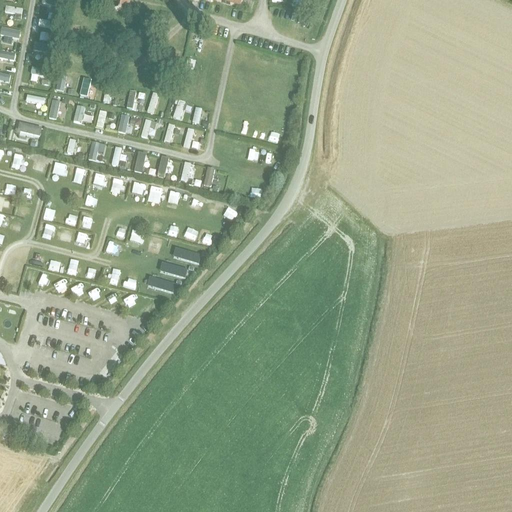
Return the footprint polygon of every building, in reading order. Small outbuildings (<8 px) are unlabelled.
[(63,2),(50,0),(42,0),(42,7),(61,10),(63,2)] [(127,15),(130,0),(110,0),(113,1),(111,11),(127,15)] [(208,0),(251,12),(254,0),(208,0)] [(21,17),(22,11),(5,8),(4,14),(21,17)] [(57,26),(39,22),(38,29),(56,32),(57,26)] [(0,38),(19,42),(21,33),(0,30),(0,38)] [(55,48),(35,44),(33,53),(54,57),(55,48)] [(0,60),(16,63),(17,56),(0,53),(0,60)] [(50,73),(32,69),(31,78),(48,81),(50,73)] [(0,84),(8,86),(9,77),(0,75),(0,84)] [(64,95),(67,77),(60,76),(57,93),(64,95)] [(88,100),(92,82),(84,81),(80,99),(88,100)] [(109,106),(112,91),(107,89),(103,105),(109,106)] [(133,111),(136,94),(129,93),(127,110),(133,111)] [(153,117),(159,97),(153,95),(147,115),(153,117)] [(45,101),(27,98),(26,104),(44,108),(45,101)] [(180,123),(186,106),(179,103),(173,121),(180,123)] [(60,105),(52,104),(49,120),(57,122),(60,105)] [(82,127),(85,110),(77,109),(74,125),(82,127)] [(199,127),(202,112),(196,111),(193,125),(199,127)] [(103,131),(106,115),(100,114),(96,130),(103,131)] [(126,137),(130,120),(122,118),(118,135),(126,137)] [(147,141),(151,124),(145,122),(141,139),(147,141)] [(42,131),(20,126),(18,135),(40,140),(42,131)] [(158,147),(165,149),(170,131),(163,129),(158,147)] [(194,133),(188,132),(183,151),(189,152),(194,133)] [(73,156),(76,143),(70,142),(67,155),(73,156)] [(211,144),(207,157),(217,160),(220,147),(211,144)] [(95,164),(99,147),(92,145),(88,163),(95,164)] [(226,148),(224,163),(234,164),(236,149),(226,148)] [(118,169),(122,152),(116,151),(112,168),(118,169)] [(146,157),(139,155),(134,175),(142,177),(146,157)] [(250,165),(252,156),(243,155),(242,164),(250,165)] [(170,161),(162,159),(157,179),(165,181),(170,161)] [(18,170),(19,164),(12,162),(10,169),(18,170)] [(37,179),(40,168),(27,164),(24,175),(37,179)] [(192,167),(185,165),(181,183),(187,185),(192,167)] [(59,181),(62,171),(50,168),(47,178),(59,181)] [(211,190),(215,173),(208,171),(204,189),(211,190)] [(64,187),(73,189),(76,173),(66,172),(64,187)] [(232,196),(235,184),(225,182),(222,193),(232,196)] [(115,195),(117,184),(106,183),(104,194),(115,195)] [(242,186),(239,200),(250,202),(252,188),(242,186)] [(137,200),(138,189),(127,188),(126,199),(137,200)] [(146,191),(143,201),(152,204),(155,195),(146,191)] [(78,202),(79,194),(69,193),(67,201),(78,202)] [(28,206),(30,196),(21,194),(20,204),(28,206)] [(163,196),(160,211),(169,213),(172,198),(163,196)] [(183,202),(180,216),(190,218),(192,203),(183,202)] [(203,208),(202,218),(212,219),(213,209),(203,208)] [(50,222),(52,210),(46,209),(43,221),(50,222)] [(12,221),(21,223),(23,214),(15,212),(12,221)] [(220,214),(216,223),(225,228),(230,219),(220,214)] [(63,216),(63,225),(73,225),(73,216),(63,216)] [(84,235),(87,222),(77,219),(74,232),(84,235)] [(6,234),(16,235),(17,225),(7,224),(6,234)] [(112,228),(110,237),(120,239),(122,231),(112,228)] [(48,242),(51,231),(42,229),(39,239),(48,242)] [(206,231),(197,241),(206,249),(215,240),(206,231)] [(178,233),(175,245),(186,248),(189,236),(178,233)] [(58,236),(58,244),(68,244),(68,236),(58,236)] [(73,236),(70,245),(79,248),(81,239),(73,236)] [(124,247),(136,249),(139,239),(126,236),(124,247)] [(144,250),(153,254),(156,245),(148,242),(144,250)] [(108,247),(105,255),(114,259),(117,250),(108,247)] [(201,258),(176,252),(174,261),(199,267),(201,258)] [(37,272),(38,262),(28,261),(27,271),(37,272)] [(48,276),(58,277),(59,264),(48,264),(48,276)] [(188,273),(163,266),(161,275),(186,282),(188,273)] [(113,290),(114,279),(106,278),(105,289),(113,290)] [(121,284),(119,293),(129,296),(133,281),(126,279),(124,285),(121,284)] [(175,287),(151,281),(148,290),(173,296),(175,287)] [(71,296),(80,297),(82,288),(73,286),(71,296)] [(114,303),(114,294),(105,294),(105,303),(114,303)]
